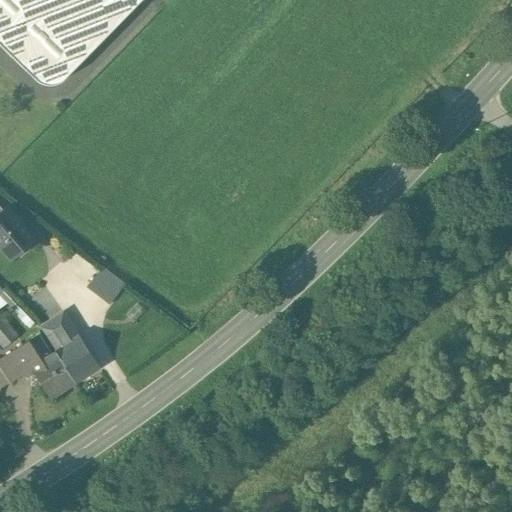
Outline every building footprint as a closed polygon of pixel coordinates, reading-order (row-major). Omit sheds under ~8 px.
[(0,0),(0,43),(37,80),(43,83),(50,84),(57,83),(64,79),(141,0),(0,0)] [(33,239),(7,208),(3,212),(0,214),(0,246),(10,259),(33,239)] [(125,285),(103,268),(88,287),(111,304),(125,285)] [(98,366),(72,326),(44,280),(24,293),(33,307),(32,307),(59,349),(56,352),(74,381),(98,366)] [(0,292),(3,290),(0,287),(0,344),(2,346),(2,345),(4,347),(18,336),(0,315),(0,292)] [(74,381),(56,352),(52,354),(39,334),(19,347),(32,368),(50,396),(74,381)] [(19,347),(6,355),(0,358),(0,363),(11,381),(32,368),(19,347)]
